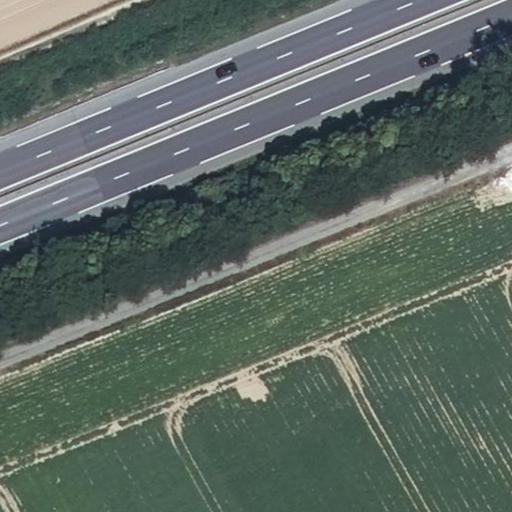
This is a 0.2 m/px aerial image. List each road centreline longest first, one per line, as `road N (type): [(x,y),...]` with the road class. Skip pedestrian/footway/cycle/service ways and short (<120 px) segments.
road 1 (trunk): [(0,221),(511,12)]
road 2 (unclassified): [(0,365),(511,157)]
road 3 (trunk): [(417,0),(0,169)]
road 4 (track): [(147,0),(0,61)]
